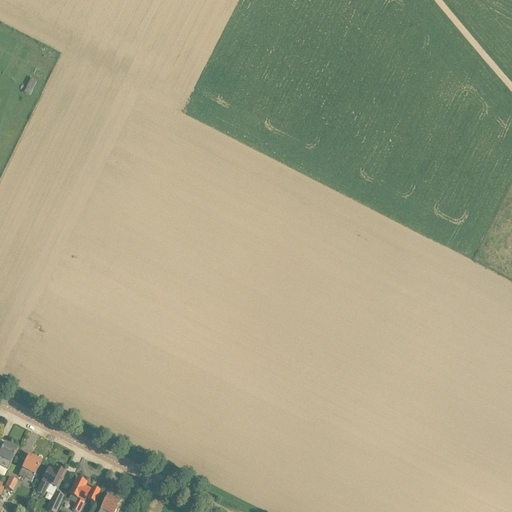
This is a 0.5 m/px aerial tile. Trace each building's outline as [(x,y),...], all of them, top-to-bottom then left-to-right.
[(4,460),(11,464),(18,450),(5,444),(0,453),(0,465),(1,466),(4,460)] [(29,456),(19,476),(31,483),(42,462),(29,456)] [(48,471),(37,493),(44,496),(49,485),(57,489),(65,474),(56,470),(54,474),(48,471)] [(10,478),(5,488),(13,492),(18,482),(10,478)] [(70,495),(71,496),(68,501),(75,504),(72,510),(75,511),(79,511),(90,491),(84,488),(86,484),(78,480),(70,495)] [(87,500),(94,503),(100,492),(93,488),(87,500)] [(55,492),(47,510),(50,511),(56,511),(64,496),(55,492)] [(108,496),(99,511),(115,511),(121,502),(108,496)]
